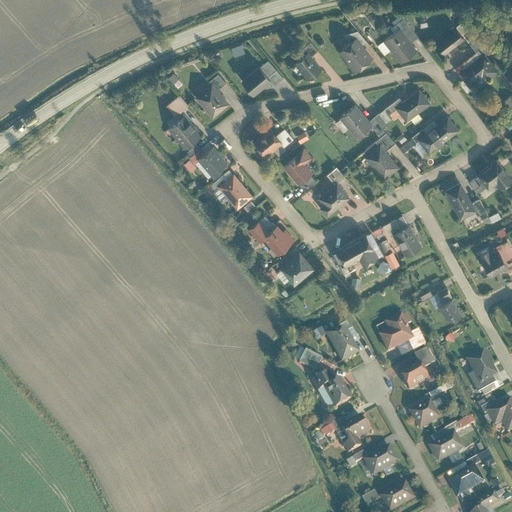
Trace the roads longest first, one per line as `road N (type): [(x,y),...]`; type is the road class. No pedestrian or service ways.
road 1 (residential): [(410,188),(488,142),(430,68),(249,110),(224,132),(313,240)]
road 2 (secondary): [(305,0),(150,53),(0,144)]
road 3 (residential): [(443,511),(370,371)]
road 4 (residential): [(479,306),(410,188)]
